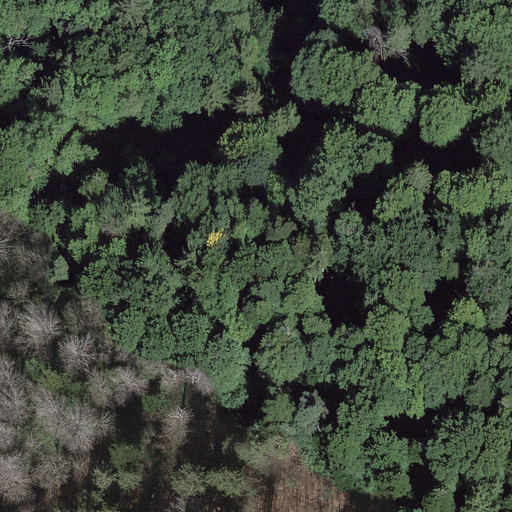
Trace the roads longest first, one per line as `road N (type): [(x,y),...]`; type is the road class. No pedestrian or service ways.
road 1 (track): [(0,510),(40,475),(99,444),(145,433),(207,451),(334,511)]
road 2 (track): [(511,448),(270,388),(182,319)]
